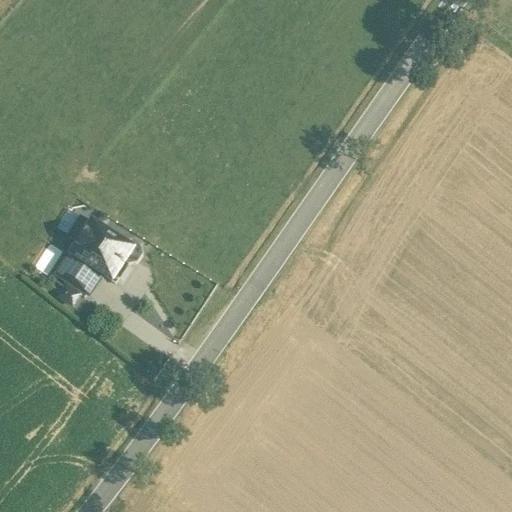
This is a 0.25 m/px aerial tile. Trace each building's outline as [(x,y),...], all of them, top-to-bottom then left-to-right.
[(80,218),(67,239),(76,245),(90,224),(80,218)] [(76,245),(69,255),(100,276),(111,283),(123,264),(131,251),(123,245),(98,228),(97,229),(90,224),(76,245)] [(139,248),(131,242),(123,245),(131,251),(123,264),(127,267),(136,265),(141,257),(139,248)] [(34,245),(20,263),(37,276),(51,259),(34,245)] [(100,276),(69,255),(56,276),(87,296),(100,276)]
